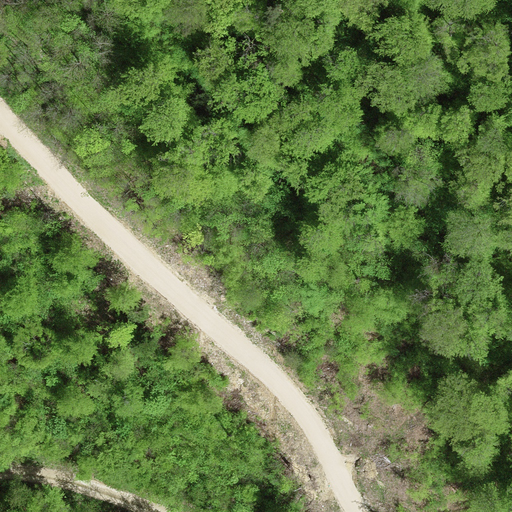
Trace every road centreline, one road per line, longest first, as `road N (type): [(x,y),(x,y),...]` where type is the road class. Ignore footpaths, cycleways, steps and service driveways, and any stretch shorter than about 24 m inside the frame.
road 1 (track): [(358,511),(302,396),(145,263),(0,108)]
road 2 (track): [(162,511),(60,478),(0,469)]
